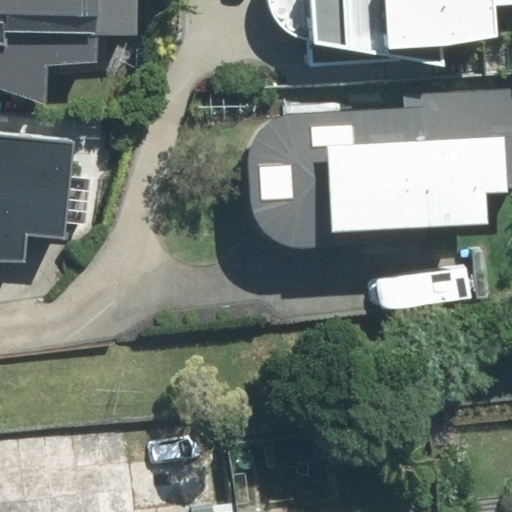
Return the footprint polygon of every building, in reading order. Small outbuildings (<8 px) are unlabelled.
[(0,0),(0,108),(20,116),(21,73),(111,75),(112,0),(0,0)] [(511,0),(271,0),(271,68),(407,69),(408,54),(459,55),(460,13),(511,13),(511,0)] [(511,114),(247,115),(247,127),(243,130),(239,132),(235,135),(232,138),(229,141),(226,144),(223,148),(220,151),(218,155),(215,159),(214,163),(212,167),(211,172),(209,176),(209,181),(208,185),(208,190),(208,194),(208,199),(209,203),(209,208),(211,212),(212,216),(214,221),(216,225),(218,229),(220,233),(223,236),(226,240),(229,243),(232,246),(236,249),(239,252),(243,254),(247,256),(289,256),(289,242),(439,242),(439,209),(464,209),(464,200),(511,199),(511,114)] [(50,142),(0,139),(0,243),(47,246),(48,229),(84,231),(88,168),(49,166),(50,142)] [(218,511),(214,447),(122,452),(125,511),(218,511)]
